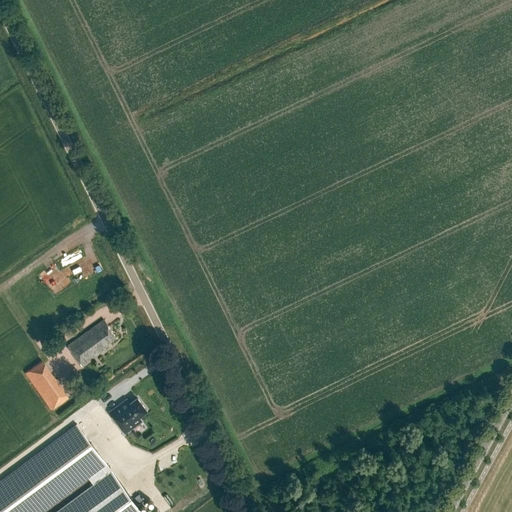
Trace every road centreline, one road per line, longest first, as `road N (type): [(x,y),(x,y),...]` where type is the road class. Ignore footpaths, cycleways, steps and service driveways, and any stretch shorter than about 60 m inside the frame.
road 1 (unclassified): [(248,511),(0,8)]
road 2 (secondary): [(448,511),(511,403)]
